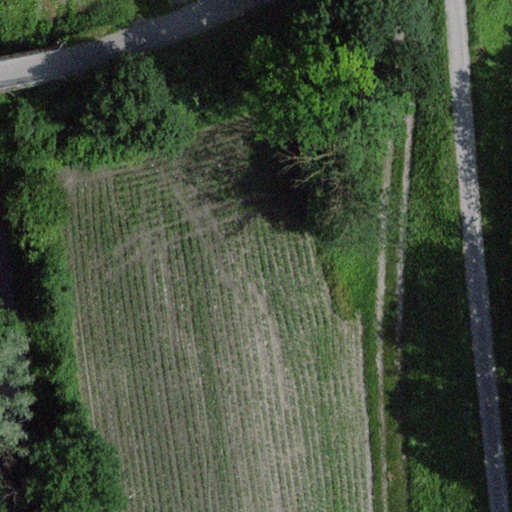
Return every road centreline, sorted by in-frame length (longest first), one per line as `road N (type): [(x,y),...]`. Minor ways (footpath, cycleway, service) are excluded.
road 1 (track): [(414,511),(413,113),(430,0)]
road 2 (track): [(457,0),(511,509)]
road 3 (track): [(237,0),(202,20),(0,75)]
